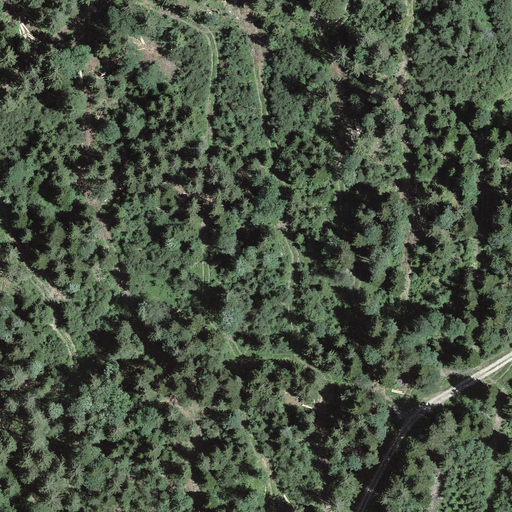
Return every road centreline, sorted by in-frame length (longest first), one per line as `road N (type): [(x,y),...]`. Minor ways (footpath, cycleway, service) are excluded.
road 1 (track): [(511,359),(416,419),(362,511)]
road 2 (track): [(0,90),(114,0)]
